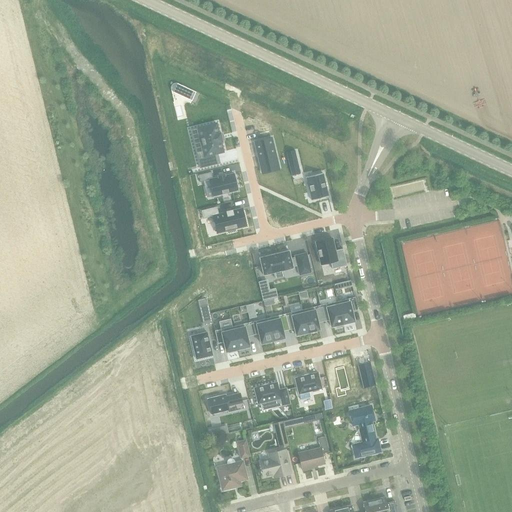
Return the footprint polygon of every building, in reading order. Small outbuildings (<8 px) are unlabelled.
[(196,92),(190,90),(186,99),(192,101),(196,92)] [(256,120),(255,120),(258,133),(270,131),(269,126),(256,120)] [(198,129),(191,131),(196,152),(200,168),(218,164),(216,154),(223,152),(221,142),(222,142),(220,134),(219,134),(216,124),(198,128),(198,129)] [(272,138),(255,142),(261,168),(278,164),(272,138)] [(296,158),(288,160),(292,176),(300,174),(296,158)] [(211,171),(198,174),(200,181),(209,178),(213,195),(237,189),(233,172),(212,177),(211,171)] [(323,173),(306,177),(312,201),(328,197),(323,173)] [(217,207),(201,211),(203,219),(213,216),(217,233),(246,226),(242,209),(219,214),(217,207)] [(499,215),(490,217),(493,229),(501,227),(499,215)] [(333,239),(316,243),(321,265),(331,263),(333,269),(347,266),(343,249),(335,251),(333,239)] [(289,251),(260,258),(264,275),(274,273),(275,279),(284,276),(283,271),(293,268),(292,267),(297,266),(299,275),(311,273),(306,253),(295,256),(295,258),(290,259),(289,251)] [(334,274),(317,278),(319,286),(336,282),(334,274)] [(267,278),(258,280),(263,299),(277,296),(275,287),(270,288),(267,278)] [(351,280),(335,284),(337,290),(352,286),(351,280)] [(349,302),(338,305),(343,324),(355,322),(352,312),(358,310),(355,298),(348,299),(349,302)] [(206,299),(199,301),(200,307),(208,305),(206,299)] [(254,303),(246,305),(247,312),(249,317),(257,315),(254,303)] [(326,305),(320,306),(323,319),(329,317),(331,327),(343,324),(338,305),(327,308),(326,305)] [(314,311),(303,313),(308,333),(320,330),(317,320),(323,319),(320,306),(313,308),(314,311)] [(291,313),(285,315),(288,327),(294,326),(296,336),(308,333),(303,313),(292,316),(291,313)] [(279,319),(268,322),(273,341),(284,338),(282,328),(288,327),(285,315),(278,316),(279,319)] [(210,317),(203,319),(205,325),(212,324),(210,317)] [(256,321),(250,323),(253,335),(259,334),(261,344),(273,341),(268,322),(257,324),(256,321)] [(244,327),(233,330),(238,350),(250,347),(247,337),(253,335),(250,323),(243,324),(244,327)] [(221,330),(215,331),(218,344),(224,342),(226,352),(238,350),(233,330),(222,333),(221,330)] [(207,332),(191,336),(196,360),(212,356),(207,332)] [(370,362),(358,365),(363,388),(375,385),(370,362)] [(318,372),(295,378),(299,394),(322,389),(318,372)] [(277,382),(254,388),(258,404),(261,403),(262,410),(272,408),(271,401),(280,399),(282,406),(290,404),(286,388),(279,390),(277,382)] [(238,393),(207,400),(210,416),(242,408),(238,393)] [(352,445),(355,458),(381,452),(378,439),(376,440),(371,421),(375,421),(371,406),(359,409),(360,411),(350,414),(353,426),(359,424),(360,432),(363,433),(364,438),(363,441),(363,443),(352,445)] [(321,413),(302,417),(303,423),(322,419),(321,413)] [(282,422),(274,424),(275,431),(277,431),(281,447),(288,445),(282,422)] [(211,437),(228,433),(226,426),(209,431),(211,437)] [(298,453),(303,471),(312,469),(311,467),(325,464),(322,454),(329,452),(325,437),(318,438),(320,448),(298,453)] [(241,458),(242,458),(250,456),(246,440),(237,442),(241,458)] [(260,461),(262,471),(261,472),(261,474),(262,473),(264,478),(274,476),(274,478),(291,474),(286,450),(269,454),(270,459),(260,461)] [(228,461),(227,464),(228,467),(218,470),(223,490),(234,487),(233,482),(247,479),(243,462),(235,464),(234,462),(233,460),(230,459),(228,461)] [(374,500),(377,511),(397,511),(395,501),(387,503),(386,497),(374,500)] [(365,511),(377,511),(374,500),(363,503),(365,511)] [(43,511),(51,511),(52,511),(44,502),(38,506),(43,511)]
